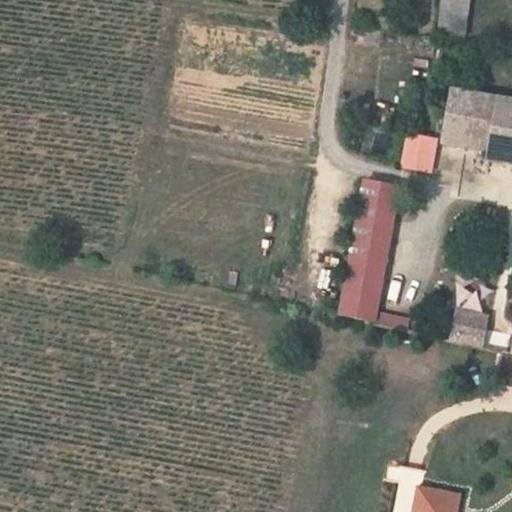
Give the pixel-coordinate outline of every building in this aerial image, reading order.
[(466,0),(441,0),(438,33),(462,36),(466,0)] [(441,144),(488,152),(494,119),(482,117),(485,101),(496,102),(497,98),(451,90),(441,144)] [(488,152),(486,159),(511,164),(511,104),(496,102),(485,101),(482,117),(494,119),(488,152)] [(434,143),(408,138),(403,170),(429,174),(434,143)] [(399,190),(364,184),(339,317),(375,325),(399,190)] [(459,312),(452,341),(482,348),(488,319),(459,312)] [(381,313),(379,326),(405,330),(407,317),(381,313)] [(511,385),(511,356),(506,355),(501,382),(511,385)] [(392,511),(452,511),(456,498),(418,489),(421,469),(401,465),(392,511)]
